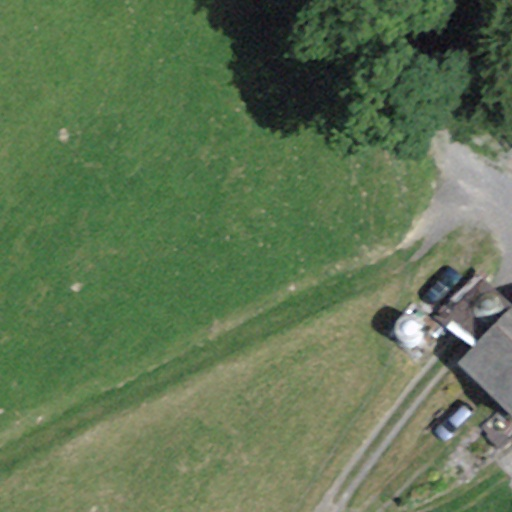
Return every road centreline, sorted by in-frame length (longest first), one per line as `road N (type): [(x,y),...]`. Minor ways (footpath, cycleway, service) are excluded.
road 1 (track): [(457,160),(441,215),(412,253),(0,450)]
road 2 (track): [(511,280),(325,511)]
road 3 (track): [(400,0),(399,22),(457,160),(511,208)]
